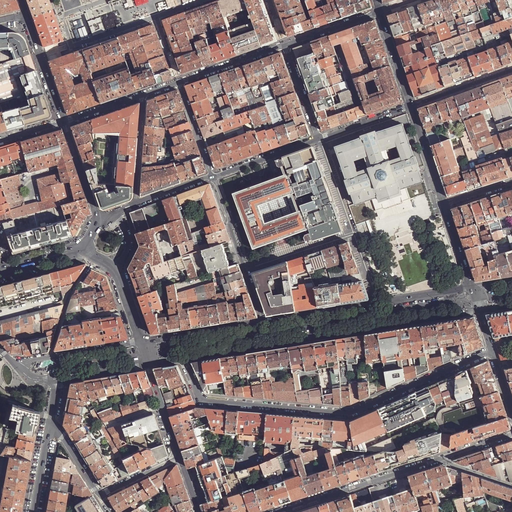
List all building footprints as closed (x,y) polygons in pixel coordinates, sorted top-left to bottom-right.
[(16,0),(0,0),(0,13),(19,9),(16,0)] [(26,0),(33,17),(52,10),(50,3),(48,0),(26,0)] [(221,0),(218,1),(224,17),(235,14),(238,13),(248,9),(245,0),(221,0)] [(245,0),(248,9),(249,9),(249,10),(253,22),(254,23),(262,46),(269,44),(277,41),(271,25),(262,0),(245,0)] [(275,0),(280,11),(283,21),(305,14),(299,0),(275,0)] [(299,0),(305,14),(307,20),(312,18),(306,1),(305,0),(299,0)] [(309,0),(306,1),(312,18),(315,28),(323,25),(329,23),(321,0),(309,0)] [(343,18),(336,0),(321,0),(329,23),(337,20),(343,18)] [(351,15),(357,13),(354,4),(351,5),(348,0),(336,0),(343,18),(351,15)] [(369,2),(368,0),(366,0),(354,4),(357,13),(362,11),(372,8),(369,2)] [(445,18),(439,0),(431,0),(432,0),(427,2),(433,22),(445,18)] [(455,19),(455,18),(448,0),(439,0),(445,18),(452,38),(460,35),(455,19)] [(448,0),(455,18),(455,19),(460,35),(461,35),(469,32),(466,26),(462,11),(457,0),(448,0)] [(470,8),(466,0),(457,0),(462,11),(470,8)] [(466,0),(470,8),(475,23),(477,30),(480,28),(485,27),(475,0),(466,0)] [(490,4),(488,0),(475,0),(485,27),(496,23),(494,15),(491,16),(488,5),(490,4)] [(508,0),(496,0),(497,2),(500,11),(511,8),(508,0)] [(202,7),(185,13),(194,38),(196,43),(197,43),(208,39),(210,38),(205,24),(210,22),(215,37),(229,32),(229,30),(224,19),(224,17),(218,1),(202,7)] [(433,22),(427,2),(422,3),(418,5),(428,35),(431,45),(440,42),(433,22)] [(500,11),(497,2),(495,2),(490,4),(493,14),(500,11)] [(428,35),(418,5),(412,7),(408,8),(415,29),(418,39),(421,38),(428,35)] [(415,29),(408,8),(403,10),(398,12),(401,22),(404,32),(415,29)] [(475,23),(470,8),(462,11),(466,26),(475,23)] [(496,23),(511,17),(511,11),(511,8),(500,11),(493,14),(494,15),(496,23)] [(37,31),(43,47),(44,47),(57,42),(63,40),(62,36),(60,31),(57,23),(55,17),(53,12),(52,10),(33,17),(37,31)] [(249,10),(238,14),(240,20),(241,19),(243,25),(253,22),(249,10)] [(401,22),(398,12),(394,13),(388,16),(389,21),(391,26),(401,22)] [(173,46),(175,51),(192,44),(190,39),(194,38),(185,13),(183,14),(164,20),(173,46)] [(310,30),(315,28),(312,18),(307,20),(305,14),(283,21),(289,37),(291,36),(301,33),(310,30)] [(237,21),(235,15),(224,19),(229,30),(239,27),(237,21)] [(495,40),(503,37),(511,34),(511,33),(511,17),(496,23),(485,27),(480,28),(483,37),(485,43),(495,40)] [(452,38),(445,18),(433,22),(440,42),(441,42),(452,38)] [(356,36),(359,35),(360,37),(361,41),(363,45),(382,38),(380,32),(375,20),(359,25),(352,28),(355,36),(356,36)] [(404,32),(401,22),(391,26),(393,33),(394,36),(405,33),(404,32)] [(257,48),(262,46),(254,23),(243,27),(239,28),(229,32),(237,55),(241,54),(257,48)] [(477,30),(475,23),(466,26),(469,32),(477,30)] [(144,28),(137,30),(151,68),(153,75),(168,69),(153,24),(152,25),(144,28)] [(364,50),(359,52),(356,43),(358,42),(356,36),(355,36),(352,28),(336,33),(333,34),(329,36),(333,46),(337,45),(341,43),(351,69),(366,64),(369,63),(364,50)] [(477,30),(469,32),(461,35),(466,49),(468,54),(468,57),(478,54),(477,50),(484,48),(481,39),(480,38),(483,37),(480,28),(477,30)] [(418,39),(415,29),(404,32),(405,33),(394,36),(396,42),(398,46),(409,42),(418,39)] [(126,34),(116,37),(122,53),(129,51),(136,73),(151,68),(137,30),(126,34)] [(8,32),(0,32),(0,47),(9,47),(8,32)] [(12,32),(8,32),(9,47),(12,47),(16,59),(30,54),(27,45),(26,41),(24,38),(22,36),(18,33),(15,32),(12,32)] [(234,56),(237,55),(229,32),(215,37),(218,44),(213,46),(210,38),(208,39),(216,63),(220,61),(234,56)] [(504,40),(505,44),(511,63),(511,38),(511,34),(503,37),(504,40)] [(431,45),(428,35),(421,38),(422,41),(426,51),(432,48),(431,45)] [(454,53),(461,51),(466,49),(461,35),(460,35),(452,38),(441,42),(445,53),(446,56),(454,53)] [(319,39),(311,42),(315,52),(316,57),(323,55),(325,54),(326,58),(336,54),(333,46),(329,36),(319,39)] [(92,80),(100,103),(120,96),(130,93),(136,91),(130,75),(122,53),(116,37),(111,39),(106,41),(103,42),(97,44),(86,48),(82,50),(92,80)] [(496,43),(500,41),(502,45),(505,44),(504,40),(503,37),(495,40),(496,43)] [(382,38),(363,45),(364,47),(364,50),(369,63),(372,62),(388,56),(384,46),(382,38)] [(211,64),(216,63),(208,39),(197,43),(199,51),(205,66),(211,64)] [(495,40),(485,43),(488,50),(497,47),(496,43),(495,40)] [(54,49),(59,48),(57,42),(44,47),(46,52),(54,49)] [(293,49),(297,59),(315,52),(311,42),(301,46),(293,49)] [(410,45),(409,42),(398,46),(400,52),(401,57),(412,53),(413,52),(410,45)] [(445,53),(441,42),(440,42),(431,45),(432,48),(435,56),(445,53)] [(192,44),(175,51),(180,65),(183,74),(193,70),(205,66),(199,51),(195,52),(192,44)] [(511,63),(505,44),(502,45),(497,47),(503,66),(508,65),(511,63)] [(9,47),(0,47),(0,64),(9,61),(9,47)] [(503,66),(497,47),(488,50),(494,70),(499,68),(503,66)] [(435,56),(432,48),(426,51),(420,52),(424,54),(426,59),(435,56)] [(92,80),(82,50),(69,54),(62,57),(49,61),(48,61),(66,114),(67,115),(70,114),(89,107),(100,103),(92,80)] [(494,70),(488,50),(478,54),(484,73),(490,71),(494,70)] [(455,57),(457,61),(461,59),(461,58),(462,56),(461,51),(454,53),(455,57)] [(60,52),(56,53),(48,56),(49,61),(62,57),(60,52)] [(301,71),(304,80),(322,73),(321,70),(318,61),(316,57),(315,52),(297,59),(301,71)] [(438,90),(445,87),(438,67),(435,56),(426,59),(424,54),(420,52),(420,53),(419,52),(413,55),(412,59),(411,59),(413,64),(405,67),(415,98),(423,95),(424,95),(425,95),(424,94),(427,93),(427,94),(429,93),(428,93),(433,91),(433,92),(434,91),(436,90),(437,91),(438,90)] [(277,54),(272,56),(279,75),(280,77),(281,79),(290,76),(287,69),(281,53),(277,54)] [(412,53),(401,57),(403,63),(405,67),(413,64),(411,59),(412,59),(413,55),(412,53)] [(435,56),(438,67),(449,63),(447,60),(446,56),(445,53),(435,56)] [(19,67),(33,62),(30,54),(16,59),(19,67)] [(325,58),(318,61),(321,70),(334,65),(339,63),(338,58),(336,54),(326,58),(325,58)] [(484,73),(478,54),(468,57),(475,76),(481,74),(484,73)] [(267,58),(262,59),(269,79),(279,75),(272,56),(267,58)] [(388,56),(372,62),(375,71),(391,65),(389,60),(388,56)] [(475,76),(468,57),(461,59),(457,61),(463,81),(472,78),(475,76)] [(260,87),(258,88),(257,85),(270,80),(269,79),(262,59),(253,63),(244,66),(251,86),(253,92),(259,107),(266,105),(265,103),(260,88),(260,87)] [(463,81),(457,61),(449,63),(455,83),(460,82),(463,81)] [(455,83),(449,63),(438,67),(445,87),(451,85),(455,83)] [(366,64),(351,69),(353,76),(354,79),(370,73),(366,64)] [(179,75),(183,74),(180,65),(168,69),(171,78),(176,76),(174,71),(177,70),(179,75)] [(321,70),(322,73),(324,78),(337,74),(335,69),(334,65),(321,70)] [(367,115),(385,108),(403,102),(400,94),(392,70),(391,65),(375,71),(370,73),(354,79),(357,86),(363,105),(364,105),(367,115)] [(239,68),(236,69),(243,89),(251,86),(244,66),(239,68)] [(151,85),(156,83),(153,75),(151,68),(136,73),(130,75),(136,91),(139,89),(151,85)] [(171,78),(168,69),(153,75),(156,83),(164,81),(171,78)] [(228,71),(243,113),(249,111),(248,111),(251,110),(245,94),(244,92),(243,89),(236,69),(232,70),(228,71)] [(44,93),(36,70),(21,75),(29,99),(30,98),(44,93)] [(243,113),(228,71),(224,73),(220,74),(228,94),(227,94),(235,116),(243,113)] [(307,89),(309,94),(327,88),(324,78),(322,73),(304,80),(307,89)] [(221,96),(217,98),(218,100),(219,103),(221,111),(225,119),(225,120),(235,116),(227,94),(228,94),(220,74),(214,76),(210,78),(216,95),(222,92),(227,108),(226,109),(221,96)] [(337,74),(324,78),(327,88),(329,87),(341,83),(339,78),(338,74),(337,74)] [(511,75),(501,80),(508,99),(511,97),(511,75)] [(292,83),(290,76),(281,79),(271,83),(271,84),(277,99),(278,98),(295,92),(292,83)] [(208,98),(210,103),(218,100),(217,98),(216,96),(216,95),(210,78),(202,81),(186,86),(189,94),(192,103),(208,98)] [(501,80),(483,86),(490,108),(508,101),(508,99),(501,80)] [(347,86),(346,81),(341,83),(329,87),(332,96),(335,95),(349,90),(347,86)] [(277,99),(271,84),(260,88),(265,103),(276,99),(277,99)] [(483,86),(455,96),(463,118),(490,108),(483,86)] [(311,99),(312,103),(332,96),(329,87),(327,88),(309,94),(311,99)] [(171,91),(165,93),(173,115),(176,114),(175,112),(177,111),(177,110),(173,111),(170,104),(180,100),(176,89),(171,91)] [(337,114),(346,111),(355,108),(353,101),(350,93),(349,90),(335,95),(338,104),(335,105),(334,105),(337,114)] [(253,92),(245,94),(251,110),(259,107),(253,92)] [(295,92),(278,98),(281,105),(298,100),(296,95),(295,92)] [(20,110),(25,124),(39,120),(49,117),(51,114),(44,93),(30,98),(33,106),(25,109),(20,110)] [(163,94),(154,97),(162,117),(165,127),(166,129),(168,128),(177,125),(173,115),(165,93),(163,94)] [(314,108),(315,112),(325,108),(334,105),(335,105),(332,96),(312,103),(314,108)] [(455,96),(446,99),(453,119),(453,121),(459,119),(463,118),(455,96)] [(162,117),(154,97),(153,98),(146,100),(145,116),(162,117)] [(219,103),(211,106),(210,103),(208,98),(192,103),(193,106),(197,116),(198,119),(214,113),(221,111),(219,103)] [(276,99),(265,103),(266,105),(273,125),(279,123),(282,122),(284,121),(283,119),(281,114),(278,106),(278,107),(276,99)] [(446,99),(437,103),(443,122),(450,120),(453,119),(446,99)] [(181,103),(180,100),(170,104),(173,111),(177,110),(183,108),(181,103)] [(298,100),(281,105),(284,113),(301,107),(299,104),(298,100)] [(490,108),(496,125),(511,119),(511,111),(508,101),(490,108)] [(98,117),(90,120),(92,131),(93,140),(95,158),(96,167),(97,184),(104,184),(107,184),(107,185),(116,185),(133,186),(139,103),(121,109),(121,111),(119,111),(118,111),(118,110),(107,114),(98,117)] [(437,103),(428,106),(434,125),(435,125),(443,122),(437,103)] [(255,130),(263,152),(266,151),(278,146),(281,145),(275,127),(274,127),(273,125),(266,105),(259,107),(251,110),(248,111),(249,111),(252,121),(255,129),(255,130)] [(325,108),(328,117),(337,114),(334,105),(325,108)] [(367,115),(364,105),(363,105),(359,106),(355,108),(358,118),(361,117),(363,116),(367,115)] [(428,106),(419,109),(420,115),(422,120),(424,126),(425,128),(434,125),(428,106)] [(302,110),(301,107),(284,113),(286,118),(287,120),(293,118),(303,114),(302,110)] [(183,108),(177,110),(177,111),(175,112),(176,114),(173,115),(177,125),(188,122),(185,114),(183,108)] [(332,127),(328,117),(325,108),(315,112),(317,118),(322,131),(327,129),(332,127)] [(358,118),(355,108),(346,111),(349,121),(355,119),(358,118)] [(496,125),(490,108),(463,118),(465,124),(467,128),(467,131),(478,160),(487,156),(486,154),(504,147),(500,134),(499,131),(496,125)] [(3,114),(8,129),(25,124),(20,110),(20,109),(17,109),(6,113),(3,114)] [(214,113),(217,122),(220,121),(225,119),(221,111),(214,113)] [(255,130),(253,131),(252,130),(248,132),(248,133),(246,134),(242,124),(252,121),(249,111),(243,113),(235,116),(225,120),(225,119),(220,121),(224,131),(227,140),(234,162),(241,159),(257,154),(263,152),(255,130)] [(346,122),(349,121),(346,111),(337,114),(340,124),(346,122)] [(201,128),(217,122),(214,113),(198,119),(200,125),(201,128)] [(305,118),(303,114),(293,118),(294,121),(295,121),(297,126),(306,123),(305,118)] [(337,114),(328,117),(332,127),(337,125),(340,124),(337,114)] [(162,117),(145,116),(145,121),(144,124),(163,127),(165,127),(162,117)] [(511,119),(496,125),(499,131),(511,126),(511,119)] [(74,137),(77,145),(89,141),(92,140),(89,132),(92,131),(90,120),(83,122),(71,127),(74,137)] [(203,133),(204,138),(224,131),(220,121),(217,122),(201,128),(203,133)] [(297,139),(301,138),(297,126),(295,121),(294,121),(290,122),(289,122),(285,124),(291,142),(297,139)] [(189,125),(188,122),(177,125),(168,128),(171,136),(191,130),(189,125)] [(274,127),(275,127),(281,145),(287,143),(291,142),(285,124),(283,125),(279,126),(278,125),(279,124),(279,123),(273,125),(274,127)] [(310,135),(306,123),(297,126),(301,138),(307,136),(310,135)] [(161,136),(164,137),(166,129),(165,127),(163,127),(144,124),(144,130),(144,134),(161,136)] [(358,139),(336,147),(347,180),(352,193),(356,204),(372,199),(379,196),(378,192),(388,189),(397,186),(399,190),(407,187),(422,181),(418,170),(414,157),(403,124),(380,132),(376,133),(362,138),(358,139)] [(428,137),(431,146),(441,143),(437,132),(435,125),(434,125),(425,128),(428,137)] [(29,172),(52,166),(57,164),(60,173),(54,175),(38,179),(40,192),(42,200),(42,201),(40,202),(37,202),(40,211),(45,210),(56,206),(61,205),(71,202),(70,199),(66,182),(70,181),(74,198),(74,201),(86,198),(79,179),(78,176),(75,169),(74,164),(72,160),(68,147),(62,131),(63,130),(62,129),(61,129),(61,130),(57,131),(29,139),(21,141),(25,158),(29,172)] [(511,129),(500,134),(504,147),(505,148),(511,146),(511,129)] [(192,133),(191,130),(171,136),(174,145),(194,138),(192,133)] [(467,131),(458,134),(459,136),(462,147),(468,164),(469,164),(470,170),(477,168),(476,166),(475,163),(475,161),(478,160),(467,131)] [(158,155),(157,162),(165,162),(164,137),(161,136),(144,134),(143,145),(142,154),(158,155)] [(197,146),(194,138),(174,145),(171,146),(175,158),(175,159),(179,160),(182,161),(191,158),(200,155),(197,146)] [(433,152),(434,157),(453,150),(450,139),(450,140),(441,143),(431,146),(433,152)] [(216,168),(234,162),(227,140),(208,147),(212,159),(216,168)] [(0,147),(0,165),(25,158),(21,141),(14,143),(0,147)] [(81,155),(83,162),(95,158),(89,141),(77,145),(81,155)] [(313,147),(284,157),(284,159),(290,174),(295,173),(298,182),(293,184),(298,197),(303,195),(305,203),(301,205),(305,216),(308,215),(312,224),(308,226),(313,239),(313,240),(343,231),(339,219),(338,218),(339,218),(340,217),(320,160),(319,160),(318,160),(318,159),(313,147)] [(437,164),(441,177),(458,171),(460,170),(453,150),(434,157),(437,164)] [(141,164),(157,162),(158,155),(142,154),(142,160),(141,164)] [(206,172),(200,155),(191,158),(197,175),(202,173),(206,172)] [(509,178),(511,176),(511,162),(510,157),(503,160),(509,178)] [(85,166),(86,170),(96,167),(95,158),(83,162),(85,166)] [(197,175),(191,158),(182,161),(180,162),(174,164),(179,182),(182,181),(192,177),(197,175)] [(281,158),(277,160),(279,166),(281,167),(283,166),(286,174),(276,178),(263,183),(260,184),(259,182),(256,183),(256,185),(253,186),(234,193),(241,212),(244,221),(254,248),(273,241),(283,238),(306,230),(308,234),(306,234),(304,237),(306,242),(310,241),(310,240),(313,239),(308,226),(305,216),(301,205),(298,197),(293,184),(290,174),(284,159),(281,160),(281,158)] [(503,160),(502,158),(476,166),(477,168),(483,186),(497,181),(509,178),(503,160)] [(155,190),(179,182),(174,164),(173,161),(165,164),(141,167),(140,178),(139,196),(155,190)] [(90,183),(94,193),(105,188),(104,184),(97,184),(96,167),(86,170),(90,183)] [(483,186),(477,168),(470,170),(477,188),(483,186)] [(477,188),(470,170),(463,172),(463,174),(465,180),(469,190),(477,188)] [(443,183),(444,187),(462,181),(460,175),(458,171),(441,177),(443,183)] [(13,219),(27,215),(25,206),(24,203),(18,175),(0,179),(2,187),(7,203),(12,219),(13,219)] [(446,193),(448,197),(469,190),(465,180),(462,181),(444,187),(446,193)] [(210,184),(200,187),(203,197),(213,225),(224,222),(217,201),(210,184)] [(105,188),(94,193),(99,206),(104,209),(107,208),(116,204),(124,202),(128,200),(132,195),(133,186),(116,185),(118,191),(114,192),(114,191),(110,192),(108,188),(105,189),(105,188)] [(164,200),(172,222),(183,219),(182,216),(186,215),(182,205),(203,197),(200,187),(178,195),(164,200)] [(511,189),(501,193),(508,215),(511,213),(511,189)] [(492,196),(499,218),(508,215),(501,193),(492,196)] [(492,196),(481,199),(488,222),(499,219),(499,218),(492,196)] [(91,214),(86,198),(74,201),(71,202),(61,205),(62,208),(67,221),(72,236),(75,235),(86,216),(91,214)] [(481,199),(471,202),(477,221),(478,223),(479,226),(482,225),(485,224),(488,222),(481,199)] [(139,209),(142,210),(161,203),(164,200),(139,209)] [(164,200),(161,203),(168,223),(172,222),(164,200)] [(40,211),(37,202),(25,206),(27,215),(40,211)] [(471,202),(462,206),(468,226),(474,224),(473,222),(477,221),(471,202)] [(0,204),(0,222),(3,222),(12,219),(7,203),(0,204)] [(67,221),(62,208),(57,210),(56,206),(45,210),(40,211),(27,215),(13,219),(18,234),(27,232),(47,227),(67,221)] [(456,207),(452,209),(454,215),(456,220),(457,225),(458,229),(468,226),(462,206),(456,207)] [(139,209),(130,213),(137,233),(147,230),(145,226),(139,209)] [(145,226),(147,225),(142,210),(139,209),(145,226)] [(191,230),(196,228),(191,214),(186,216),(186,217),(191,230)] [(186,217),(183,219),(189,241),(193,240),(194,240),(192,233),(191,230),(186,217)] [(18,234),(13,219),(12,219),(3,222),(8,237),(18,234)] [(145,226),(147,230),(156,227),(166,224),(167,224),(166,219),(147,225),(145,226)] [(167,224),(166,224),(167,228),(170,230),(175,246),(179,245),(189,241),(183,219),(172,222),(168,223),(167,224)] [(502,229),(499,219),(488,222),(490,229),(492,233),(502,230),(502,229)] [(67,221),(47,227),(51,242),(72,236),(67,221)] [(227,229),(224,222),(213,225),(206,228),(209,235),(227,229)] [(464,245),(465,250),(479,245),(481,244),(475,224),(474,224),(468,226),(458,229),(460,235),(464,245)] [(196,228),(191,230),(192,233),(201,231),(206,228),(205,225),(196,228)] [(511,225),(511,226),(502,229),(502,230),(505,236),(508,235),(511,233),(511,225)] [(51,242),(47,227),(27,232),(31,247),(51,242)] [(137,233),(141,245),(141,246),(130,268),(132,273),(145,269),(149,267),(148,264),(152,263),(153,266),(165,262),(161,250),(156,234),(157,232),(156,227),(147,230),(137,233)] [(207,235),(209,235),(206,228),(201,231),(192,233),(194,240),(207,235)] [(209,235),(207,235),(211,247),(223,243),(227,242),(231,241),(227,229),(209,235)] [(492,233),(490,229),(487,230),(481,232),(484,244),(490,242),(494,240),(492,233)] [(505,236),(502,230),(492,233),(494,240),(495,240),(502,238),(501,237),(505,236)] [(8,237),(13,252),(31,247),(27,232),(18,234),(8,237)] [(194,240),(193,240),(198,251),(203,250),(211,247),(207,235),(194,240)] [(283,238),(273,241),(274,243),(272,244),(273,246),(275,245),(275,247),(277,247),(278,248),(280,248),(281,250),(283,249),(282,247),(284,246),(283,244),(285,244),(284,242),(286,241),(286,239),(284,240),(283,238)] [(189,241),(179,245),(183,256),(190,254),(198,251),(193,240),(189,241)] [(511,275),(511,249),(511,250),(499,254),(495,240),(494,240),(490,242),(495,259),(501,277),(511,275)] [(357,267),(348,242),(340,245),(345,262),(346,265),(346,270),(357,267)] [(481,244),(479,245),(480,249),(483,247),(486,249),(490,261),(495,259),(490,242),(484,244),(481,244)] [(211,247),(203,250),(203,252),(204,256),(205,256),(206,259),(205,259),(207,263),(208,266),(208,267),(209,270),(210,270),(211,273),(213,272),(220,270),(230,266),(223,243),(211,247)] [(175,246),(161,250),(165,262),(183,256),(179,245),(175,246)] [(340,245),(322,251),(327,266),(328,268),(327,268),(328,271),(346,265),(345,262),(340,245)] [(471,266),(472,269),(483,265),(485,264),(480,249),(479,245),(465,250),(467,254),(469,261),(471,266)] [(198,251),(190,254),(194,267),(198,277),(211,273),(210,270),(209,270),(208,267),(208,266),(207,263),(205,259),(206,259),(205,256),(204,256),(203,252),(203,250),(198,251)] [(322,251),(304,256),(309,269),(310,272),(310,273),(315,272),(315,271),(314,269),(327,266),(322,251)] [(149,267),(145,269),(150,281),(173,274),(187,269),(190,280),(198,277),(194,267),(190,254),(183,256),(165,262),(153,266),(149,267)] [(296,311),(319,307),(316,290),(315,287),(313,282),(306,283),(299,285),(294,286),(294,284),(298,283),(298,282),(297,276),(297,273),(305,271),(309,269),(304,256),(288,262),(296,311)] [(501,277),(495,259),(490,261),(489,261),(489,266),(484,267),(483,265),(472,269),(476,282),(501,277)] [(288,262),(252,273),(267,316),(296,311),(288,262)] [(53,287),(70,282),(71,282),(72,280),(75,279),(86,264),(85,264),(49,274),(53,287)] [(230,266),(220,270),(222,277),(241,271),(240,267),(239,264),(230,266)] [(346,270),(346,265),(328,271),(330,276),(331,279),(331,281),(339,280),(339,277),(342,276),(347,275),(346,270)] [(314,269),(315,271),(317,271),(319,279),(330,276),(328,271),(327,268),(328,268),(327,266),(314,269)] [(357,267),(346,270),(347,275),(347,276),(353,275),(354,282),(362,281),(362,279),(357,267)] [(83,282),(89,284),(93,286),(95,283),(99,284),(98,287),(99,288),(104,290),(111,291),(106,276),(92,269),(83,282)] [(145,269),(132,273),(136,285),(140,297),(153,292),(151,289),(145,269)] [(187,269),(173,274),(175,280),(176,284),(181,282),(181,283),(190,280),(187,269)] [(220,270),(213,272),(214,280),(222,277),(220,270)] [(241,271),(222,277),(225,284),(244,279),(241,271)] [(0,307),(54,293),(53,288),(53,287),(49,274),(19,281),(10,284),(0,286),(0,307)] [(222,277),(214,280),(215,282),(215,286),(219,285),(225,284),(222,277)] [(244,279),(225,284),(226,288),(227,291),(247,286),(244,279)] [(354,282),(339,285),(342,303),(368,299),(369,299),(362,281),(354,282)] [(215,282),(206,285),(208,298),(214,297),(215,304),(218,303),(217,298),(217,294),(215,286),(215,282)] [(338,283),(315,287),(316,290),(319,307),(331,305),(342,303),(339,285),(338,283)] [(53,288),(54,293),(61,291),(62,295),(63,295),(70,287),(72,284),(53,288)] [(170,331),(182,329),(182,322),(179,303),(178,294),(176,284),(170,286),(169,287),(168,287),(169,293),(172,308),(170,309),(171,313),(172,320),(168,320),(170,331)] [(206,285),(196,288),(198,300),(201,299),(204,299),(208,298),(206,285)] [(215,286),(217,294),(226,292),(227,291),(226,288),(221,289),(219,285),(215,286)] [(249,293),(247,286),(227,291),(226,292),(227,296),(227,297),(235,295),(244,294),(249,293)] [(189,301),(198,300),(196,288),(187,291),(189,301)] [(104,311),(117,308),(114,299),(111,291),(104,290),(100,292),(96,293),(98,303),(98,307),(103,306),(104,311)] [(78,294),(73,294),(71,300),(78,299),(80,307),(98,303),(96,293),(95,291),(88,292),(81,293),(78,294)] [(141,302),(160,296),(158,291),(153,292),(140,297),(141,302)] [(183,302),(189,301),(187,291),(178,294),(179,303),(183,302)] [(169,293),(164,294),(165,299),(167,308),(168,309),(170,308),(170,309),(172,308),(169,293)] [(249,293),(244,294),(245,301),(248,319),(258,317),(249,293)] [(160,296),(141,302),(144,308),(146,314),(155,311),(158,310),(164,309),(161,300),(160,296)] [(78,299),(71,300),(66,313),(67,313),(80,311),(80,307),(78,299)] [(243,302),(237,303),(240,320),(248,319),(245,301),(243,302)] [(182,329),(193,328),(190,308),(184,309),(183,302),(179,303),(182,322),(182,329)] [(220,303),(218,303),(221,323),(231,321),(228,304),(228,302),(225,302),(220,303)] [(212,325),(221,323),(218,303),(215,304),(209,305),(212,325)] [(237,303),(228,304),(231,321),(240,320),(237,303)] [(55,329),(63,305),(57,306),(0,321),(0,340),(0,341),(14,337),(14,339),(17,338),(46,331),(55,329)] [(203,306),(199,306),(202,326),(212,325),(209,305),(205,305),(203,306)] [(193,328),(202,326),(199,306),(190,308),(193,328)] [(164,309),(158,310),(158,313),(159,318),(167,317),(166,314),(165,309),(164,309)] [(155,311),(146,314),(149,324),(153,334),(161,333),(159,318),(158,313),(156,314),(155,311)] [(508,311),(487,315),(491,327),(493,334),(494,338),(502,336),(511,334),(508,311)] [(104,319),(101,319),(102,330),(105,329),(105,333),(103,333),(104,342),(127,338),(123,327),(120,316),(112,317),(104,319)] [(167,317),(159,318),(161,333),(170,331),(168,320),(168,317),(167,317)] [(474,317),(457,320),(468,353),(484,346),(482,340),(479,330),(478,328),(476,321),(474,317)] [(100,318),(82,321),(82,323),(86,345),(104,342),(103,333),(100,334),(99,330),(102,330),(101,319),(100,318)] [(457,320),(437,323),(441,346),(446,346),(459,343),(460,351),(461,352),(461,356),(468,353),(457,320)] [(72,348),(86,345),(82,323),(79,324),(71,325),(69,325),(72,348)] [(429,324),(421,325),(426,349),(429,348),(441,346),(437,323),(429,324)] [(62,326),(54,350),(54,351),(72,348),(69,325),(62,326)] [(421,325),(409,327),(414,356),(419,356),(426,354),(426,349),(421,325)] [(409,327),(397,329),(402,359),(414,356),(409,327)] [(388,331),(379,332),(384,360),(384,361),(402,359),(397,329),(388,331)] [(379,332),(365,335),(367,357),(368,361),(368,363),(384,360),(379,332)] [(47,336),(38,338),(41,353),(48,351),(53,335),(47,336)] [(365,335),(356,336),(358,358),(364,357),(367,357),(365,335)] [(356,336),(346,338),(348,359),(348,362),(348,363),(352,363),(358,362),(358,358),(356,336)] [(496,344),(498,349),(506,347),(505,340),(502,340),(502,336),(494,338),(496,344)] [(18,353),(23,354),(21,343),(18,343),(17,338),(14,339),(14,337),(0,341),(11,353),(16,352),(18,353)] [(30,341),(33,354),(41,353),(38,338),(30,341)] [(346,338),(336,339),(338,348),(339,360),(342,360),(344,359),(348,359),(346,338)] [(336,339),(315,343),(319,368),(321,368),(331,366),(335,366),(336,370),(339,369),(339,363),(339,360),(338,348),(336,339)] [(26,355),(33,354),(30,341),(21,343),(23,354),(26,355)] [(315,343),(289,347),(293,367),(294,371),(297,371),(306,370),(306,371),(310,370),(319,369),(319,368),(315,343)] [(289,347),(267,351),(270,371),(274,370),(293,367),(289,347)] [(502,360),(508,359),(507,353),(507,352),(506,347),(498,349),(500,355),(502,360)] [(447,351),(442,352),(443,356),(444,364),(448,362),(452,360),(452,359),(451,351),(450,350),(447,351)] [(267,351),(257,352),(260,373),(266,372),(270,371),(267,351)] [(257,352),(247,354),(251,374),(260,373),(257,352)] [(247,354),(238,355),(241,373),(241,376),(247,375),(251,374),(247,354)] [(426,354),(419,356),(420,358),(421,365),(428,364),(427,359),(426,354)] [(238,355),(229,357),(232,374),(241,373),(238,355)] [(414,356),(402,359),(403,368),(416,366),(414,359),(414,356)] [(443,356),(427,359),(428,364),(429,370),(437,367),(444,364),(443,356)] [(229,357),(220,358),(224,376),(232,374),(229,357)] [(220,358),(203,361),(207,378),(208,383),(224,380),(224,376),(220,358)] [(344,359),(342,360),(343,363),(339,363),(339,369),(341,384),(350,383),(349,379),(349,370),(348,363),(348,362),(345,362),(344,359)] [(402,359),(384,361),(385,371),(403,368),(402,359)] [(491,366),(489,360),(488,360),(471,368),(474,377),(492,371),(491,366)] [(203,361),(192,363),(200,379),(207,378),(203,361)] [(421,365),(416,366),(417,375),(424,372),(429,370),(428,364),(421,365)] [(177,365),(163,367),(169,385),(171,389),(186,383),(177,366),(177,365)] [(339,405),(342,405),(341,387),(341,384),(339,369),(336,370),(335,366),(331,366),(332,370),(322,372),(321,368),(319,368),(319,369),(320,373),(322,387),(324,403),(330,404),(339,405)] [(416,366),(403,368),(406,380),(413,377),(417,375),(416,366)] [(163,367),(154,369),(161,387),(169,385),(163,367)] [(403,368),(385,371),(387,381),(388,388),(398,384),(406,380),(403,368)] [(145,370),(136,372),(142,389),(150,386),(145,370)] [(466,370),(456,374),(456,394),(458,401),(472,397),(468,384),(472,382),(471,382),(466,370)] [(297,371),(294,371),(295,379),(297,391),(302,390),(299,375),(299,374),(298,373),(297,371)] [(368,371),(359,371),(359,379),(359,383),(361,400),(366,398),(370,396),(369,383),(368,371)] [(492,371),(474,377),(476,382),(478,382),(495,381),(494,376),(492,371)] [(136,372),(127,373),(133,391),(136,390),(142,389),(136,372)] [(125,374),(119,375),(124,392),(125,394),(128,393),(133,391),(127,373),(125,374)] [(448,378),(438,382),(446,402),(447,406),(459,402),(458,401),(456,394),(456,374),(448,378)] [(115,375),(110,376),(116,394),(124,392),(119,375),(115,375)] [(110,376),(101,378),(107,395),(107,396),(116,394),(110,376)] [(101,378),(83,381),(90,400),(93,399),(97,397),(107,395),(101,378)] [(207,378),(200,379),(204,389),(206,393),(210,393),(209,390),(208,383),(207,378)] [(233,379),(224,380),(225,387),(226,389),(227,395),(231,395),(236,396),(235,388),(234,385),(233,379)] [(276,382),(272,383),(275,399),(281,400),(287,400),(293,401),(298,401),(297,391),(295,379),(276,382)] [(260,398),(264,398),(262,382),(262,380),(261,380),(252,381),(252,385),(254,397),(260,398)] [(269,381),(262,382),(264,398),(270,399),(275,399),(272,383),(272,380),(269,381)] [(83,381),(71,383),(77,388),(80,397),(81,399),(83,401),(90,400),(83,381)] [(387,381),(369,383),(370,396),(377,393),(382,391),(388,388),(387,381)] [(495,381),(478,382),(481,393),(482,396),(499,391),(497,387),(496,382),(495,381)] [(434,384),(429,386),(436,403),(436,406),(446,402),(438,382),(434,384)] [(77,404),(83,406),(84,402),(83,401),(81,399),(80,397),(77,388),(71,383),(70,383),(69,391),(68,398),(78,399),(77,404)] [(359,383),(350,383),(350,386),(351,404),(357,402),(361,400),(359,383)] [(249,386),(243,387),(245,396),(249,397),(254,397),(252,385),(249,386)] [(150,386),(142,389),(144,397),(145,397),(153,395),(150,386)] [(243,386),(235,388),(236,396),(241,396),(245,396),(243,387),(243,386)] [(350,386),(341,387),(342,405),(347,404),(351,404),(350,386)] [(404,397),(379,408),(388,429),(389,431),(435,410),(436,406),(436,403),(429,386),(404,397)] [(302,390),(297,391),(298,401),(305,402),(311,402),(318,403),(324,403),(322,387),(319,388),(302,390)] [(178,389),(172,391),(172,393),(174,398),(174,400),(181,398),(178,389)] [(500,394),(499,391),(482,396),(481,397),(484,405),(502,399),(500,394)] [(181,398),(174,400),(176,405),(193,400),(192,397),(191,394),(181,398)] [(65,412),(81,415),(83,406),(77,404),(78,399),(68,398),(66,406),(65,412)] [(174,398),(165,401),(168,408),(176,405),(174,400),(174,398)] [(502,399),(484,405),(487,414),(504,408),(503,403),(502,399)] [(176,405),(168,408),(170,413),(171,417),(191,410),(197,408),(195,403),(193,400),(176,405)] [(140,403),(138,404),(140,410),(148,407),(147,403),(146,401),(140,403)] [(38,417),(39,411),(27,409),(12,404),(11,409),(26,415),(38,417)] [(128,404),(120,407),(122,413),(123,416),(131,413),(129,407),(128,404)] [(138,404),(129,407),(131,413),(140,410),(138,404)] [(463,412),(462,413),(465,421),(484,415),(481,406),(463,412)] [(432,430),(442,431),(445,407),(443,408),(442,409),(441,410),(440,411),(439,413),(438,414),(437,417),(435,420),(433,422),(432,430)] [(461,408),(454,410),(453,409),(452,408),(450,407),(448,407),(447,407),(446,407),(445,407),(442,431),(451,432),(452,435),(468,429),(473,428),(507,417),(506,413),(504,408),(487,414),(484,415),(465,421),(462,413),(463,412),(461,408)] [(114,416),(111,408),(97,413),(103,422),(115,419),(114,416)] [(197,408),(191,410),(192,413),(194,412),(196,418),(208,414),(206,408),(201,408),(197,408)] [(210,409),(206,408),(208,414),(213,429),(217,429),(218,410),(210,409)] [(365,414),(351,420),(355,451),(359,451),(368,451),(367,448),(363,440),(388,429),(379,408),(365,414)] [(9,416),(17,418),(15,430),(19,431),(33,433),(34,430),(34,428),(33,427),(33,424),(35,424),(37,423),(38,420),(38,417),(26,415),(11,409),(9,416)] [(191,410),(171,417),(172,419),(173,424),(174,426),(191,420),(192,420),(189,414),(192,413),(191,410)] [(221,410),(218,410),(217,429),(217,430),(225,431),(226,410),(221,410)] [(233,411),(228,410),(227,431),(227,433),(237,434),(237,432),(239,411),(233,411)] [(252,412),(239,411),(237,432),(266,434),(267,413),(252,412)] [(81,415),(65,412),(64,417),(63,422),(79,423),(81,415)] [(280,414),(267,413),(266,434),(266,441),(272,441),(280,442),(287,443),(286,448),(286,452),(287,452),(287,451),(292,448),(295,416),(280,414)] [(153,414),(121,425),(127,443),(132,444),(128,438),(141,434),(158,428),(155,420),(153,414)] [(310,417),(295,416),(292,448),(293,448),(299,447),(300,437),(323,439),(323,436),(325,418),(310,417)] [(507,417),(473,428),(475,433),(472,434),(474,440),(510,428),(510,427),(509,423),(507,417)] [(329,419),(325,418),(323,436),(333,436),(334,419),(329,419)] [(342,420),(334,419),(333,436),(333,443),(332,448),(340,448),(348,449),(352,450),(355,451),(351,420),(342,420)] [(391,437),(398,451),(399,454),(430,444),(432,433),(432,430),(433,422),(432,419),(391,437)] [(191,420),(174,426),(176,431),(177,434),(194,428),(191,420)] [(65,429),(68,434),(80,426),(79,423),(63,422),(63,425),(65,429)] [(80,426),(68,434),(71,438),(74,443),(88,434),(82,425),(80,426)] [(121,425),(107,429),(118,448),(127,443),(121,425)] [(194,428),(177,434),(178,439),(180,443),(197,437),(194,428)] [(468,429),(452,435),(450,448),(463,444),(474,440),(472,434),(472,431),(469,432),(468,429)] [(35,438),(35,434),(33,433),(19,431),(18,438),(34,441),(35,438)] [(435,453),(440,451),(442,434),(432,433),(430,444),(429,455),(435,453)] [(442,434),(440,451),(446,449),(450,448),(452,435),(442,433),(442,434)] [(77,447),(79,451),(93,442),(88,434),(74,443),(77,447)] [(141,434),(128,438),(132,444),(133,444),(138,446),(140,450),(147,465),(162,458),(167,455),(163,444),(150,449),(147,448),(141,434)] [(197,437),(180,443),(181,447),(182,451),(200,445),(197,437)] [(391,437),(367,448),(368,451),(383,451),(398,451),(391,437)] [(17,438),(16,447),(18,448),(32,450),(33,446),(34,441),(18,438),(17,438)] [(323,442),(323,440),(312,439),(312,441),(311,447),(312,447),(321,448),(322,448),(323,442)] [(511,440),(510,441),(496,446),(499,455),(502,454),(511,450),(511,440)] [(93,442),(79,451),(81,454),(84,458),(97,449),(93,442)] [(127,443),(118,448),(120,451),(129,447),(127,443)] [(429,455),(430,444),(399,454),(398,451),(383,451),(374,454),(380,471),(392,467),(403,464),(417,459),(426,456),(429,455)] [(200,445),(182,451),(184,456),(185,459),(202,453),(200,445)] [(6,446),(1,455),(5,455),(10,456),(12,457),(13,451),(14,447),(12,447),(10,446),(6,446)] [(299,447),(293,448),(296,455),(300,454),(301,456),(303,463),(304,463),(327,455),(326,452),(331,451),(330,448),(322,448),(321,448),(313,450),(313,449),(307,451),(302,453),(301,447),(299,447)] [(32,454),(32,450),(18,448),(16,458),(30,460),(32,454)] [(112,450),(111,450),(116,458),(118,457),(120,455),(116,448),(112,450)] [(271,448),(265,448),(264,462),(268,460),(270,460),(271,459),(278,456),(285,453),(279,452),(272,451),(270,450),(270,449),(271,448)] [(282,468),(285,479),(297,475),(292,459),(296,457),(296,455),(293,448),(292,448),(287,451),(287,452),(286,452),(285,453),(278,456),(282,468)] [(331,451),(335,463),(338,463),(335,454),(341,452),(340,448),(332,448),(330,448),(331,451)] [(486,449),(484,450),(487,459),(489,458),(494,456),(491,448),(488,449),(486,449)] [(97,449),(84,458),(86,462),(88,465),(102,456),(97,449)] [(144,467),(147,465),(140,450),(133,454),(139,469),(144,467)] [(460,458),(454,460),(455,462),(466,466),(487,459),(484,450),(479,452),(470,455),(460,458)] [(511,450),(502,454),(504,462),(511,459),(511,450)] [(320,471),(326,489),(335,486),(343,484),(335,463),(331,451),(326,452),(327,455),(331,468),(320,471)] [(335,454),(338,463),(344,461),(342,455),(341,452),(335,454)] [(202,453),(185,459),(187,464),(188,468),(197,465),(205,462),(202,453)] [(124,458),(131,473),(136,471),(139,469),(133,454),(124,458)] [(364,454),(354,457),(361,477),(366,476),(371,474),(365,457),(364,454)] [(376,472),(380,471),(374,454),(365,457),(371,474),(376,472)] [(494,456),(489,458),(491,466),(502,463),(499,455),(494,456)] [(29,468),(30,460),(16,458),(14,457),(12,457),(10,456),(3,489),(0,507),(0,511),(20,511),(24,496),(26,486),(29,468)] [(102,456),(88,465),(91,469),(93,473),(107,464),(102,456)] [(203,484),(204,487),(205,489),(209,502),(210,502),(219,499),(223,498),(226,497),(228,496),(221,477),(229,474),(228,471),(223,457),(223,456),(205,462),(197,465),(203,484)] [(277,470),(282,468),(278,456),(271,459),(272,461),(273,463),(270,464),(268,460),(264,462),(261,464),(263,469),(265,474),(277,470)] [(297,458),(309,495),(318,492),(326,489),(320,471),(308,475),(304,463),(303,463),(301,456),(297,458)] [(56,457),(54,469),(70,472),(73,473),(79,474),(74,466),(70,459),(56,457)] [(224,458),(223,457),(228,471),(234,469),(235,464),(235,458),(224,457),(224,458)] [(285,479),(293,500),(302,497),(309,495),(297,458),(296,457),(292,459),(297,475),(285,479)] [(354,457),(344,461),(351,481),(357,479),(361,477),(354,457)] [(131,473),(124,458),(122,459),(124,463),(129,474),(130,473),(131,473)] [(466,466),(478,470),(491,466),(489,458),(487,459),(466,466)] [(491,466),(478,470),(511,482),(511,459),(504,462),(502,463),(491,466)] [(335,463),(343,484),(348,482),(351,481),(344,461),(338,463),(335,463)] [(122,464),(117,468),(122,477),(129,474),(124,463),(122,464)] [(107,464),(93,473),(95,476),(98,480),(111,471),(107,464)] [(177,464),(167,469),(170,474),(165,480),(168,489),(184,483),(181,475),(178,465),(177,464)] [(256,466),(248,468),(250,473),(263,469),(261,464),(256,466)] [(435,467),(426,470),(432,490),(435,490),(463,480),(462,472),(452,468),(441,464),(435,467)] [(240,470),(237,471),(239,479),(251,475),(250,473),(248,468),(240,470)] [(282,468),(277,470),(280,479),(282,478),(283,480),(285,479),(282,468)] [(53,474),(52,479),(68,482),(69,476),(70,472),(54,469),(53,474)] [(158,474),(150,477),(159,490),(163,484),(163,483),(165,480),(170,474),(167,469),(158,474)] [(265,474),(268,483),(270,482),(271,484),(283,480),(282,478),(280,479),(277,470),(265,474)] [(417,473),(409,475),(412,484),(413,488),(416,496),(419,495),(432,490),(426,470),(417,473)] [(111,471),(98,480),(100,483),(102,487),(117,480),(116,478),(111,471)] [(228,496),(229,497),(234,495),(244,492),(239,479),(237,471),(234,472),(229,474),(221,477),(228,496)] [(482,478),(462,472),(463,480),(465,497),(465,498),(485,494),(484,491),(482,478)] [(82,478),(79,474),(73,473),(72,477),(72,478),(71,480),(71,483),(87,486),(82,478)] [(145,480),(142,481),(152,496),(160,492),(159,490),(150,477),(145,480)] [(511,488),(482,478),(484,491),(511,501),(511,500),(511,488)] [(51,484),(50,489),(66,492),(68,482),(52,479),(51,484)] [(271,484),(268,485),(276,506),(285,503),(293,500),(285,479),(283,480),(271,484)] [(138,483),(134,485),(142,498),(144,500),(152,496),(142,481),(138,483)] [(89,489),(87,486),(71,483),(71,484),(74,484),(72,493),(89,496),(92,494),(89,489)] [(185,487),(184,483),(168,489),(170,495),(171,498),(187,492),(185,487)] [(127,488),(122,491),(131,505),(133,509),(134,510),(136,509),(138,508),(134,503),(137,501),(138,501),(142,498),(134,485),(127,488)] [(260,488),(256,489),(263,510),(267,509),(270,508),(274,507),(276,506),(268,485),(260,488)] [(374,487),(369,489),(372,498),(377,496),(374,487)] [(251,489),(244,492),(251,511),(257,511),(258,511),(263,510),(256,489),(255,488),(251,489)] [(413,488),(393,495),(399,511),(411,511),(416,511),(421,509),(420,507),(420,508),(419,505),(416,496),(413,488)] [(50,494),(49,499),(66,502),(68,492),(66,492),(50,489),(50,494)] [(432,490),(419,495),(422,502),(423,501),(424,503),(425,506),(432,504),(432,505),(437,504),(432,490)] [(109,497),(117,511),(119,511),(131,505),(122,491),(114,495),(109,497)] [(188,495),(187,492),(171,498),(174,505),(175,505),(190,500),(188,495)] [(231,505),(233,511),(251,511),(244,492),(234,495),(229,497),(231,505)] [(103,511),(92,494),(89,496),(73,506),(76,511),(103,511)] [(340,498),(338,499),(342,511),(356,511),(355,508),(354,504),(351,495),(350,495),(346,496),(340,498)] [(399,511),(393,495),(374,501),(377,511),(399,511)] [(226,497),(223,498),(224,500),(226,506),(231,505),(229,497),(228,496),(226,497)] [(458,511),(465,511),(463,501),(462,498),(455,500),(458,511)] [(48,503),(47,509),(61,511),(63,511),(64,511),(66,502),(49,499),(48,503)] [(209,502),(201,504),(203,510),(203,511),(208,511),(213,510),(220,508),(222,508),(219,499),(210,502),(209,502)] [(332,501),(328,502),(331,511),(342,511),(338,499),(332,501)] [(169,504),(166,500),(158,506),(158,507),(160,509),(169,504)] [(191,503),(190,500),(175,505),(178,511),(181,511),(193,508),(191,503)] [(377,511),(374,501),(355,508),(356,511),(377,511)] [(323,504),(320,505),(322,511),(331,511),(328,502),(323,504)] [(499,506),(490,502),(487,504),(489,511),(497,511),(500,511),(499,506)] [(138,508),(136,509),(137,511),(150,511),(151,511),(145,503),(143,504),(138,508)]
